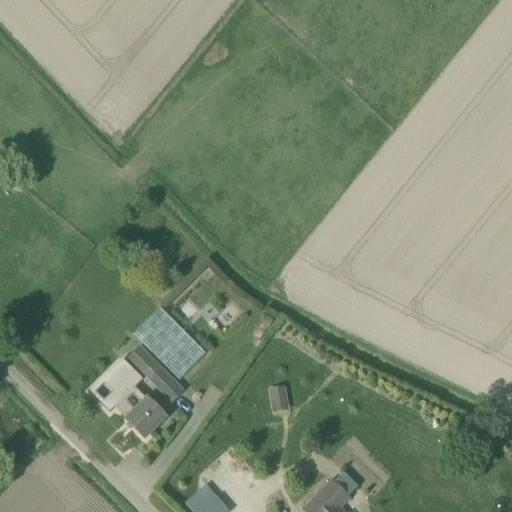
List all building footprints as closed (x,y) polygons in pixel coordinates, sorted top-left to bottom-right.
[(205,355),(158,309),(132,336),(178,382),(205,355)] [(265,318),(261,324),(268,329),(272,323),(265,318)] [(138,349),(127,360),(171,405),(182,393),(138,349)] [(123,365),(105,383),(119,396),(110,405),(125,420),(124,421),(144,440),(165,419),(146,401),(146,400),(145,401),(131,386),(137,380),(140,382),(141,381),(121,361),(120,362),(123,365)] [(289,410),(284,387),(266,390),(271,414),(289,410)] [(340,511),(338,510),(348,500),(331,483),(302,511),(340,511)]
